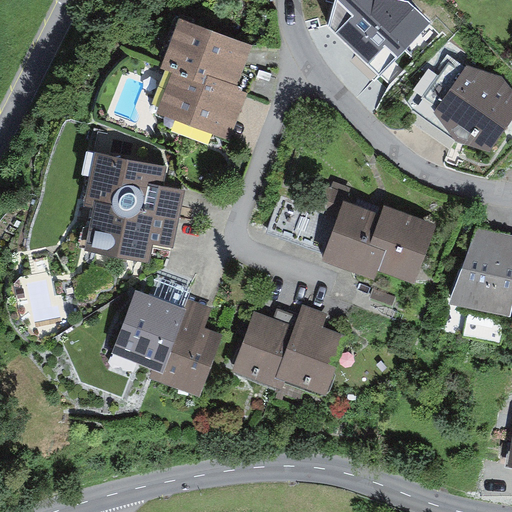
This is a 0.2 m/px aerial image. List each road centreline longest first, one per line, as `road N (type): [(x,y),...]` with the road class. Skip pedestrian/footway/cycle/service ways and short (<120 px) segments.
road 1 (tertiary): [(464,511),(317,467),(242,468),(100,498)]
road 2 (residential): [(296,0),(294,46),(362,140),(420,180),(511,194)]
road 3 (unclassified): [(0,136),(71,0)]
